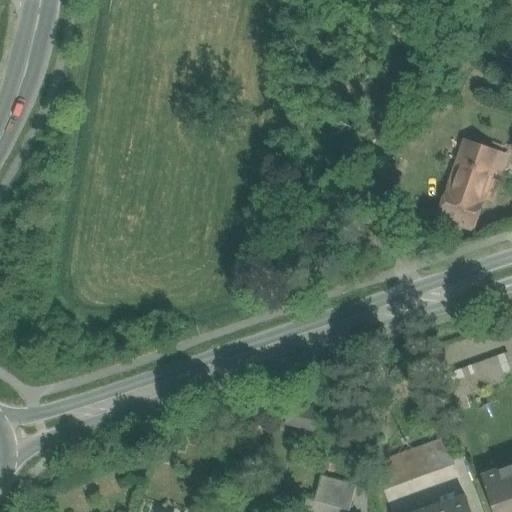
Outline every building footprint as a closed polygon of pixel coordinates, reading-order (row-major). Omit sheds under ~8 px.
[(464,141),(437,218),(475,232),(503,154),(464,141)] [(511,361),(509,354),(438,380),(446,403),(511,379),(511,361)] [(304,406),(303,410),(292,407),(288,423),(319,431),(323,416),(312,413),(313,409),(304,406)] [(261,421),(241,423),(242,435),(262,434),(261,421)] [(445,439),(374,465),(384,492),(455,466),(445,439)] [(222,444),(210,448),(212,456),(225,451),(222,444)] [(146,464),(136,468),(140,478),(149,475),(146,464)] [(511,511),(511,467),(485,477),(497,511),(511,511)] [(357,486),(322,477),(315,502),(350,511),(357,486)] [(471,511),(467,499),(432,511),(471,511)]
